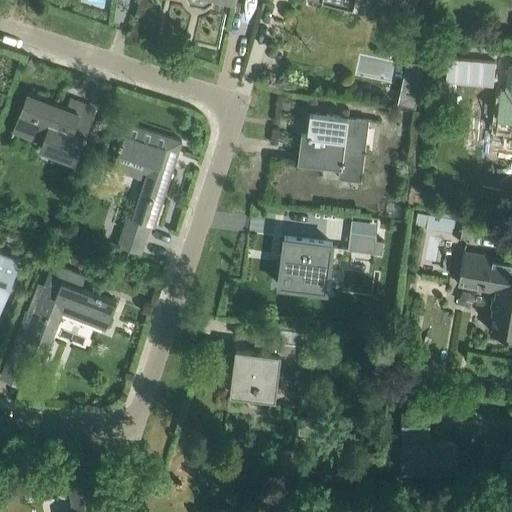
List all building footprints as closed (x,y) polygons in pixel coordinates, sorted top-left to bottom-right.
[(29,91),(14,130),(42,140),(39,148),(75,161),(96,107),(72,98),(69,107),(29,91)] [(511,92),(500,91),(493,143),(494,143),(495,135),(511,137),(510,145),(511,145),(511,92)] [(362,180),(370,116),(312,109),(309,130),(303,129),(299,160),(340,166),(339,177),(362,180)] [(130,120),(119,150),(114,165),(141,175),(143,168),(148,169),(133,215),(129,214),(119,243),(142,251),(152,222),(155,223),(183,138),(130,120)] [(456,217),(417,210),(415,223),(426,225),(426,227),(453,232),(456,217)] [(456,217),(453,232),(468,235),(472,215),(456,212),(456,217)] [(353,216),(348,248),(384,253),(386,239),(376,237),(379,220),(353,216)] [(287,235),(280,282),(326,288),(332,241),(287,235)] [(0,306),(21,254),(0,245),(0,306)] [(511,262),(463,254),(457,287),(495,295),(492,314),(488,333),(502,335),(502,338),(508,339),(508,337),(511,337),(511,262)] [(117,297),(82,283),(86,274),(54,261),(40,294),(34,292),(26,313),(33,315),(21,345),(47,354),(64,309),(106,325),(117,297)] [(236,345),(230,391),(276,397),(282,352),(309,355),(311,343),(256,336),(254,348),(236,345)] [(402,412),(403,445),(400,445),(400,459),(417,459),(417,474),(456,474),(456,445),(432,445),(431,411),(402,412)] [(281,447),(280,468),(308,470),(310,449),(281,447)] [(72,511),(97,511),(96,503),(106,501),(102,478),(69,483),(67,471),(43,475),(46,493),(69,490),(72,511)]
